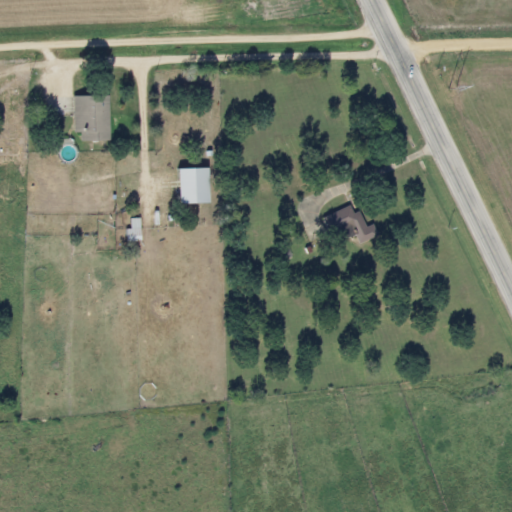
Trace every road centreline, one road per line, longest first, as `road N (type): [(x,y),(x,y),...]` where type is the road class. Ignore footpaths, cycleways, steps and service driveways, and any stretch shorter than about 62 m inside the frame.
road 1 (primary): [(511,286),(372,0)]
road 2 (residential): [(392,40),(511,44)]
